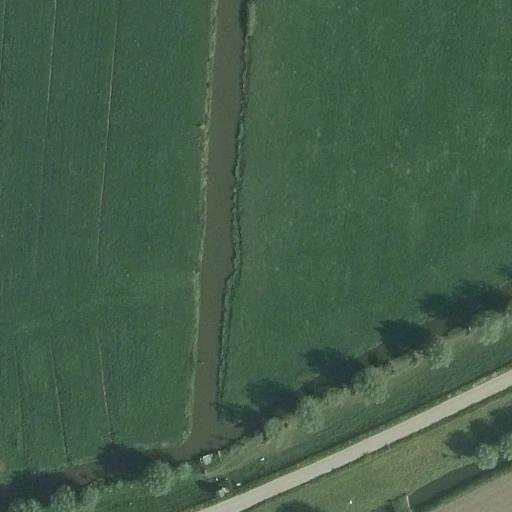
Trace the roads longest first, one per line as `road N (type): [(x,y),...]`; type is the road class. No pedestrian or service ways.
road 1 (track): [(52,511),(233,467),(341,399),(511,319)]
road 2 (unclassified): [(511,377),(220,511)]
road 3 (track): [(511,411),(387,490)]
